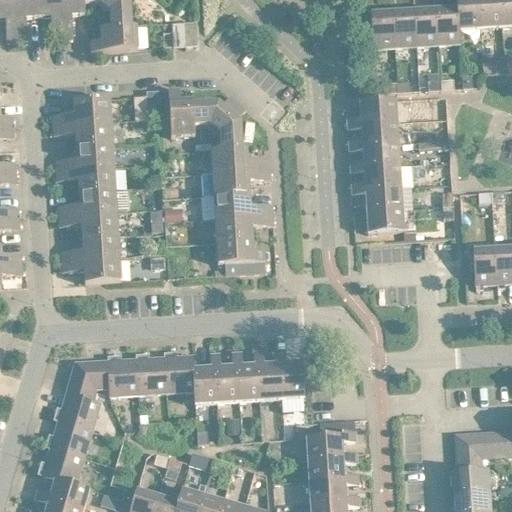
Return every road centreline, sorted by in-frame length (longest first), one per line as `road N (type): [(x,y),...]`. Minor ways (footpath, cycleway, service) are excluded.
road 1 (tertiary): [(439,353),(387,355),(352,319),(313,310),(77,326),(56,335)]
road 2 (residential): [(56,335),(41,284),(33,53)]
road 3 (residential): [(33,53),(54,67),(216,62),(280,118)]
road 4 (tertiary): [(56,335),(41,354),(0,501)]
